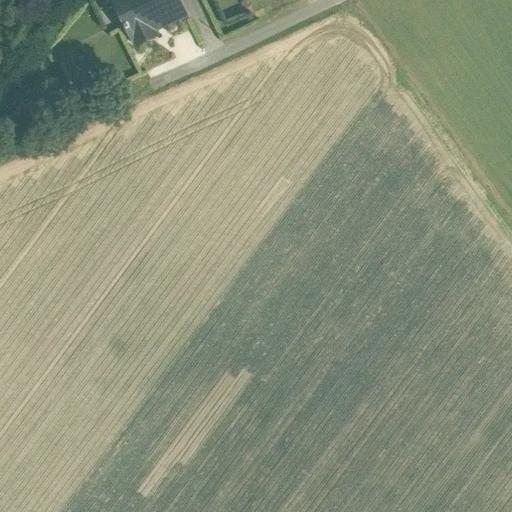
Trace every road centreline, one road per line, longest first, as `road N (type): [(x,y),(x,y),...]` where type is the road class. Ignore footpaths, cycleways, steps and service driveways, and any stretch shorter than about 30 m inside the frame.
road 1 (unclassified): [(152,85),(330,0)]
road 2 (track): [(152,85),(0,160)]
